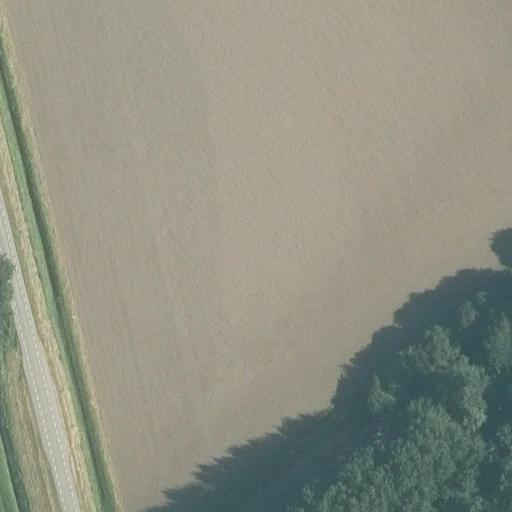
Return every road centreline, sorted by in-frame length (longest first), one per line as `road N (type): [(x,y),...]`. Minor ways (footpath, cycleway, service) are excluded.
road 1 (track): [(511,325),(263,511)]
road 2 (unclassified): [(66,511),(0,237)]
